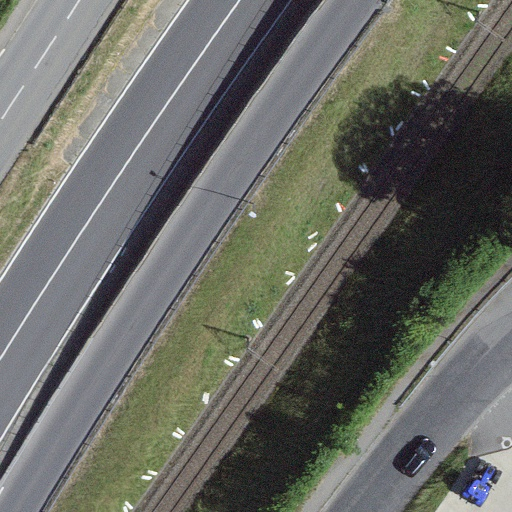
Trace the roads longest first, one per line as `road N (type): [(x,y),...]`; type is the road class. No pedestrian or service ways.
road 1 (primary): [(17,511),(151,287),(357,0)]
road 2 (primary): [(240,0),(0,359)]
road 3 (unclassified): [(362,511),(511,338)]
road 4 (primary): [(79,0),(0,120)]
